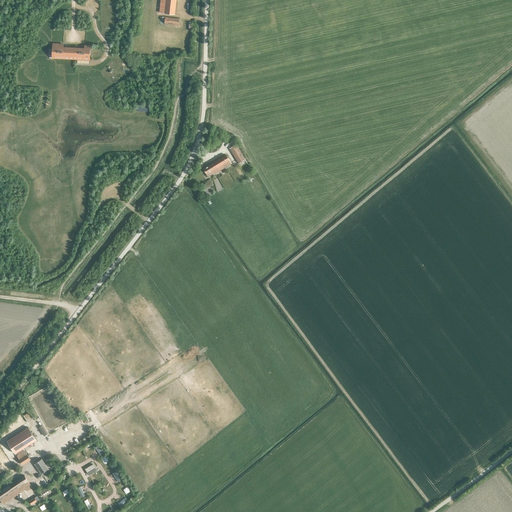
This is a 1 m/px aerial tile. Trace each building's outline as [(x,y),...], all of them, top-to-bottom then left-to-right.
[(175,14),(176,0),(160,0),(159,12),(167,13),(175,14)] [(179,25),(179,18),(162,17),(162,20),(165,20),(164,23),(179,25)] [(85,48),(63,47),(63,44),(53,44),(53,50),(57,50),(57,57),(73,58),(73,59),(90,60),(90,46),(85,45),(85,48)] [(230,149),(239,163),(245,160),(236,145),(230,149)] [(215,173),(231,163),(226,155),(204,169),(208,176),(213,173),(211,171),(213,170),(215,173)] [(210,181),(202,186),(205,191),(213,185),(210,181)] [(15,453),(36,440),(28,427),(7,440),(15,453)] [(16,455),(22,464),(30,459),(24,450),(16,455)] [(43,477),(50,472),(42,459),(35,464),(43,477)] [(0,499),(3,504),(31,485),(24,475),(0,491),(0,499)] [(39,492),(43,497),(51,492),(47,487),(39,492)]
